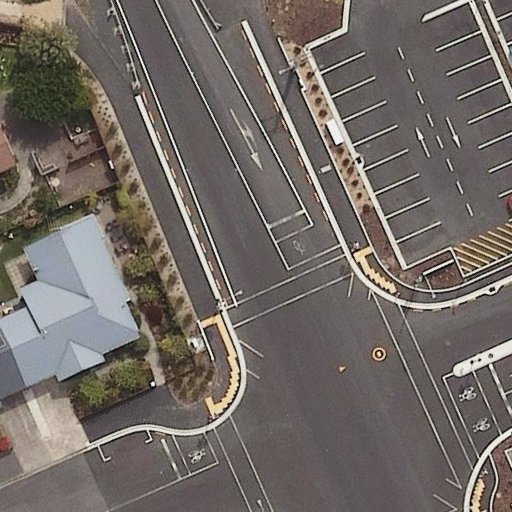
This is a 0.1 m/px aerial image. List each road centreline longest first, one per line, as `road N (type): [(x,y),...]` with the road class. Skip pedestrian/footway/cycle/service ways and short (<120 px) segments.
road 1 (primary): [(337,417),(291,270),(156,0)]
road 2 (residential): [(337,417),(110,511)]
